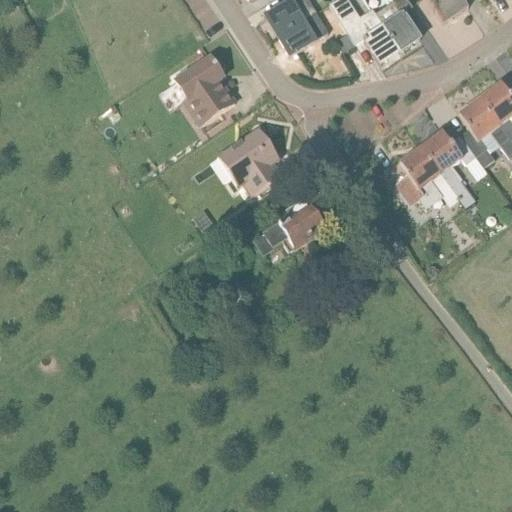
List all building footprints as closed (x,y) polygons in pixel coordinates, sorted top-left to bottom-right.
[(298,0),(291,4),(264,20),(265,22),(266,21),(277,40),(313,19),(315,17),(305,0),(298,0)] [(381,68),(399,55),(374,18),(371,14),(359,22),(344,0),(343,0),(329,9),(339,25),(338,26),(354,49),(363,44),(380,69),(381,68)] [(387,0),(392,6),(374,18),(399,55),(418,43),(418,44),(420,43),(403,18),(412,11),(403,0),(387,0)] [(459,0),(423,0),(442,28),(467,11),(459,0)] [(313,19),(277,40),(289,59),(288,60),(289,61),(316,45),(325,39),(313,19)] [(341,43),(335,47),(342,57),(354,49),(338,26),(333,29),(341,43)] [(234,107),(219,84),(223,81),(210,62),(189,77),(186,72),(175,80),(178,84),(175,86),(186,104),(183,106),(200,130),(234,107)] [(511,120),(511,101),(510,99),(509,99),(500,88),(479,103),(511,147),(511,129),(508,124),(511,120)] [(459,141),(474,162),(482,172),(494,164),(486,153),(480,144),(490,137),(509,163),(511,160),(511,147),(479,103),(458,119),(467,131),(466,131),(468,134),(459,141)] [(251,201),(265,192),(282,180),(268,160),(274,156),(258,134),(217,161),(238,193),(244,189),(251,201)] [(420,152),(459,204),(468,198),(459,186),(461,184),(451,170),(461,163),(465,169),(474,162),(459,141),(450,148),(441,136),(420,152)] [(408,179),(396,187),(412,208),(423,200),(419,194),(431,185),(450,211),(459,204),(420,152),(399,167),(408,179)] [(468,198),(459,204),(465,212),(473,205),(468,198)] [(302,216),(297,209),(287,215),(293,224),(286,228),(286,227),(254,247),(263,262),(284,248),(290,257),(325,234),(323,232),(324,230),(325,230),(325,229),(326,228),(326,226),(326,225),(325,224),(325,223),(324,222),(323,221),(322,221),(321,220),(320,220),(318,220),(317,221),(316,221),(310,211),(302,216)] [(239,240),(219,254),(228,267),(248,253),(239,240)]
